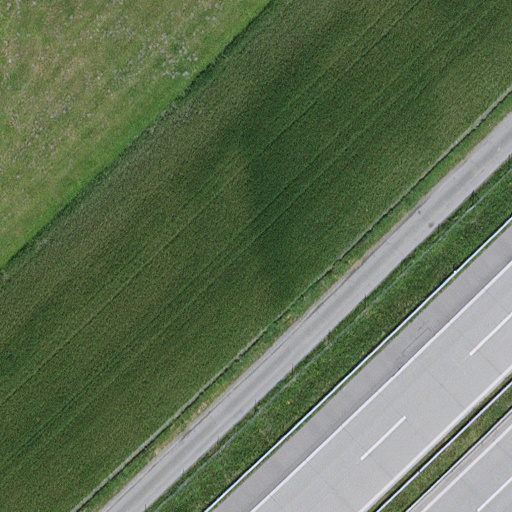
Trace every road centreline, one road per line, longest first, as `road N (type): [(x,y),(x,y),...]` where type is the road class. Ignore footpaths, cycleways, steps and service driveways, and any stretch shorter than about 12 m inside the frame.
road 1 (track): [(107,511),(511,124)]
road 2 (motorway): [(511,312),(299,511)]
